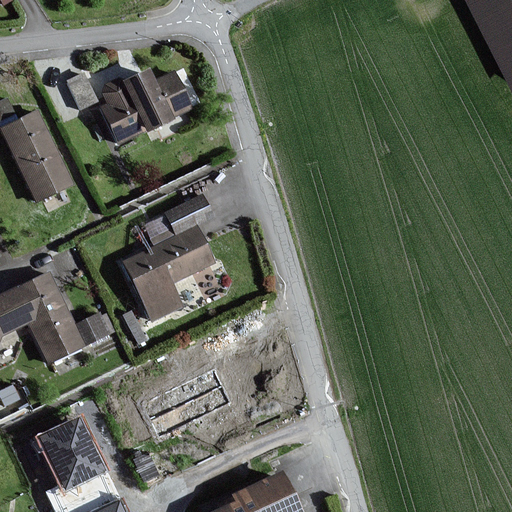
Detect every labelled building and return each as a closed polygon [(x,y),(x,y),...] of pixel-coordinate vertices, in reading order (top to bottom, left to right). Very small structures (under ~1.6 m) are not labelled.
[(511,0),(466,0),(511,89),(511,0)] [(119,78),(105,85),(108,90),(102,93),(107,104),(101,107),(119,143),(145,131),(173,117),(192,108),(174,72),(155,81),(149,68),(121,82),(119,78)] [(95,100),(84,74),(69,80),(81,107),(95,100)] [(3,128),(36,200),(72,183),(39,112),(3,128)] [(154,246),(124,260),(153,320),(183,305),(172,282),(215,262),(197,225),(213,217),(202,195),(166,213),(173,228),(151,239),(154,246)] [(75,326),(50,274),(14,291),(29,322),(48,362),(84,345),(75,326)] [(0,336),(29,322),(14,291),(0,298),(0,336)] [(109,332),(99,313),(77,324),(87,343),(109,332)] [(242,326),(189,352),(197,368),(250,342),(242,326)] [(145,401),(161,435),(233,401),(216,367),(145,401)] [(41,495),(49,511),(100,511),(117,504),(103,472),(97,459),(84,432),(49,449),(58,470),(37,479),(43,494),(41,495)] [(140,492),(124,459),(108,467),(125,500),(140,492)] [(237,503),(216,511),(300,511),(284,473),(234,495),(237,503)]
